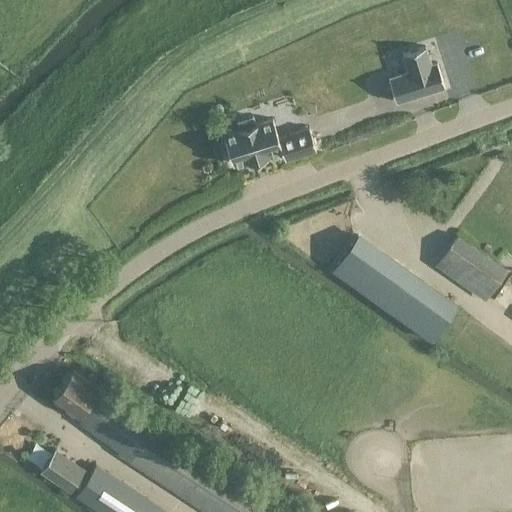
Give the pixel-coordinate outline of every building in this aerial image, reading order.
[(389,77),(396,101),(445,86),(437,62),(432,64),(426,45),(402,52),(408,71),(389,77)] [(223,134),(233,164),(247,159),(248,163),(269,156),(268,152),(282,148),(285,158),(316,148),(309,127),(279,137),(273,118),(256,124),(253,116),(238,121),(240,129),(223,134)] [(430,338),(455,304),(357,234),(333,269),(430,338)] [(506,269),(458,234),(443,253),(492,288),(506,269)] [(74,370),(54,398),(109,436),(128,408),(74,370)] [(35,426),(16,453),(55,480),(74,453),(35,426)] [(165,511),(97,466),(77,496),(100,511),(165,511)]
